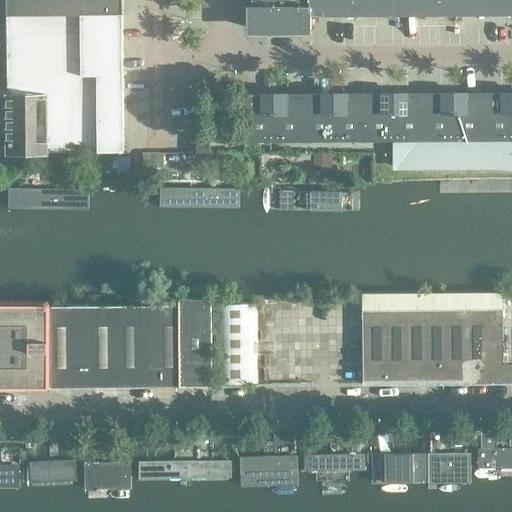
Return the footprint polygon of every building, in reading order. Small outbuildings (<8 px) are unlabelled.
[(123,14),(122,0),(6,0),(7,15),(123,14)] [(353,16),(353,0),(310,0),(310,6),(310,16),(353,16)] [(396,15),(396,0),(353,0),(353,16),(396,15)] [(439,15),(439,0),(396,0),(396,15),(439,15)] [(482,15),(482,0),(439,0),(439,15),(482,15)] [(511,14),(511,0),(482,0),(482,15),(511,14)] [(311,29),(310,16),(310,6),(251,6),(251,29),(311,29)] [(124,151),(123,74),(123,14),(7,15),(7,101),(0,100),(0,144),(8,144),(8,152),(46,153),(46,152),(124,151)] [(511,140),(511,92),(484,93),(484,141),(511,140)] [(334,141),(334,93),(304,94),(304,142),(334,141)] [(364,141),(364,93),(334,93),(334,141),(364,141)] [(394,141),(393,93),(364,93),(364,141),(394,141)] [(424,141),(424,93),(393,93),(394,141),(424,141)] [(454,141),(454,93),(424,93),(424,141),(454,141)] [(484,141),(484,93),(454,93),(454,141),(484,141)] [(274,142),(274,94),(243,94),(243,142),(274,142)] [(304,142),(304,94),(274,94),(274,142),(304,142)] [(210,152),(210,137),(196,138),(196,153),(210,152)] [(511,141),(495,142),(495,166),(511,166),(511,141)] [(415,142),(395,142),(395,167),(415,167),(415,142)] [(435,142),(415,142),(415,167),(435,167),(435,142)] [(455,142),(435,142),(435,167),(455,167),(455,142)] [(475,142),(455,142),(455,167),(475,167),(475,142)] [(495,142),(475,142),(475,167),(495,166),(495,142)] [(163,165),(163,153),(142,153),(142,164),(163,165)] [(129,169),(129,157),(117,157),(117,169),(129,169)] [(10,188),(10,207),(91,211),(92,191),(10,188)] [(160,189),(159,210),(241,211),(241,190),(160,189)] [(360,189),(277,190),(278,212),(360,211),(360,189)] [(502,365),(502,294),(362,294),(363,384),(503,382),(502,365)] [(211,385),(211,298),(179,299),(179,304),(179,385),(179,386),(211,385)] [(0,385),(49,386),(49,306),(49,302),(0,302),(0,385)] [(257,383),(257,303),(213,304),(213,383),(257,383)] [(179,385),(179,304),(50,306),(51,387),(179,385)] [(511,382),(511,364),(502,365),(503,382),(511,382)] [(511,447),(478,448),(478,468),(511,468),(511,447)] [(370,453),(370,486),(428,485),(427,452),(370,453)] [(429,453),(430,486),(473,485),(472,452),(429,453)] [(304,453),(304,475),(366,474),(366,453),(304,453)] [(240,455),(240,489),(300,488),(299,454),(240,455)] [(139,460),(139,481),(233,480),(232,459),(139,460)] [(28,461),(28,486),(76,486),(76,461),(28,461)] [(84,461),(84,491),(131,491),(131,461),(84,461)] [(0,464),(0,490),(20,491),(20,465),(0,464)]
